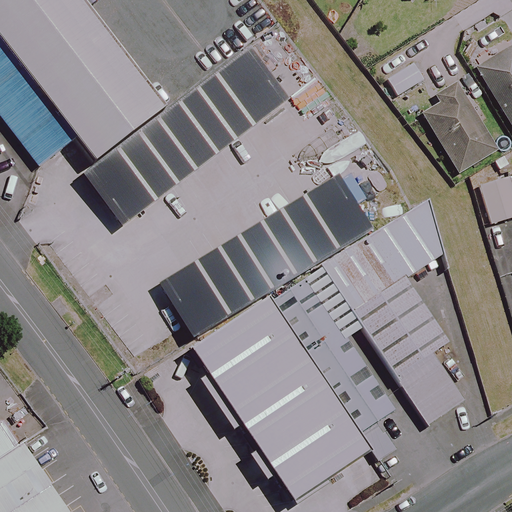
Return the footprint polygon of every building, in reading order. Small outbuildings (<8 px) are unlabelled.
[(0,0),(0,30),(97,158),(167,105),(86,0),(0,0)] [(511,44),(474,66),(511,130),(511,44)] [(87,177),(123,224),(283,102),(247,55),(87,177)] [(422,82),(412,66),(378,88),(381,93),(390,88),(396,98),(422,82)] [(496,153),(456,87),(436,99),(439,104),(420,115),(457,176),(496,153)] [(226,148),(216,156),(230,174),(217,184),(203,166),(157,204),(195,252),(265,196),(226,148)] [(511,220),(511,186),(510,180),(480,188),(490,226),(511,220)] [(157,287),(189,339),(365,233),(334,182),(157,287)] [(329,276),(433,432),(469,406),(440,363),(450,354),(413,290),(445,267),(426,212),(329,276)] [(187,361),(284,511),(290,511),(388,450),(372,426),(393,413),(309,283),(187,361)] [(52,511),(10,449),(0,455),(0,511),(52,511)]
